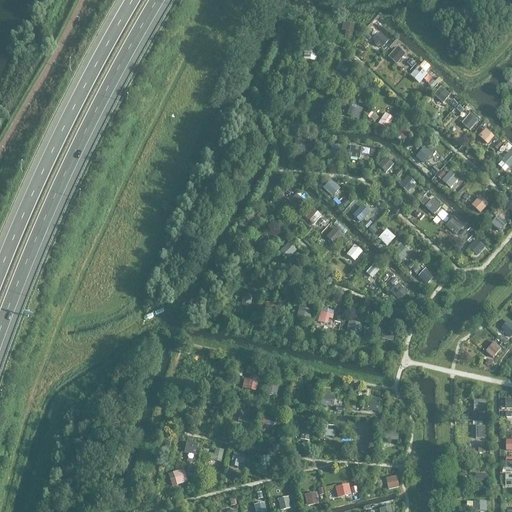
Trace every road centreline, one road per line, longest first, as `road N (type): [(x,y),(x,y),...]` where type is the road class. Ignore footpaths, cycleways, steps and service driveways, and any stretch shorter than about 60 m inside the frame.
road 1 (motorway): [(0,330),(53,195),(156,0)]
road 2 (motorway): [(131,0),(0,269)]
